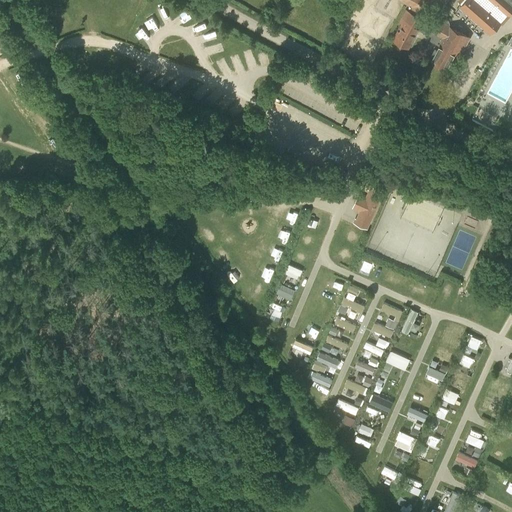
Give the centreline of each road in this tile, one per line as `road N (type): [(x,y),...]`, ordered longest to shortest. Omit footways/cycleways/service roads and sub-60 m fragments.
road 1 (track): [(0,0),(318,457)]
road 2 (unclassified): [(207,0),(511,165)]
